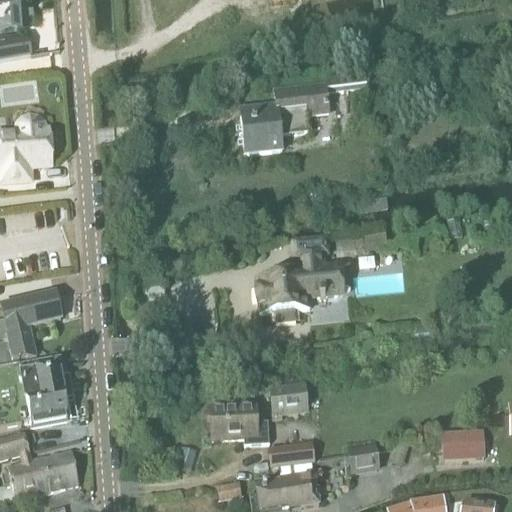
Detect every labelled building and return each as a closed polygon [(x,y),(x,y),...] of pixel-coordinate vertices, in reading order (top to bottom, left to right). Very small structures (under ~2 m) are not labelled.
[(9,0),(11,12),(31,11),(29,0),(9,0)] [(0,63),(30,59),(26,38),(0,42),(0,63)] [(328,97),(359,94),(368,93),(367,77),(327,81),(327,90),(275,95),(275,96),(276,96),(277,110),(254,112),(255,118),(241,119),(245,159),(283,155),(281,139),(309,136),(307,120),(330,118),(328,97)] [(43,135),(41,128),(35,124),(29,122),(22,124),(18,130),(17,137),(0,137),(0,172),(1,172),(2,187),(28,185),(27,171),(48,169),(46,135),(43,135)] [(358,256),(387,251),(382,226),(354,231),(358,256)] [(257,292),(254,293),(256,308),(258,308),(259,318),(275,316),(276,326),(295,325),(294,314),(309,313),(309,312),(306,312),(305,302),(338,300),(335,271),(323,272),(323,268),(322,260),(327,260),(326,242),(297,245),(300,279),(256,282),(257,292)] [(0,374),(9,373),(8,368),(37,361),(29,331),(61,323),(54,296),(1,310),(4,324),(0,324),(0,374)] [(410,326),(394,327),(395,344),(411,343),(410,326)] [(9,373),(0,374),(0,437),(67,424),(63,400),(59,380),(62,380),(64,379),(62,369),(61,361),(60,361),(58,362),(47,364),(9,373)] [(274,424),(282,423),(282,418),(307,416),(305,389),(271,392),(274,424)] [(258,427),(257,408),(211,410),(213,444),(245,443),(245,450),(269,449),(268,427),(258,427)] [(492,447),(490,437),(437,442),(439,466),(486,461),(485,447),(492,447)] [(31,466),(23,438),(0,444),(0,466),(20,461),(22,468),(7,472),(9,478),(1,480),(4,495),(0,496),(0,510),(14,507),(13,504),(16,504),(16,506),(80,489),(70,455),(31,466)] [(378,475),(374,447),(346,452),(347,457),(317,461),(318,469),(348,465),(350,479),(378,475)] [(312,450),(270,454),(272,471),(279,470),(312,466),(314,466),(312,450)] [(312,466),(279,470),(280,476),(280,480),(281,482),(313,477),(313,475),(312,469),(312,466)] [(256,486),(255,486),(258,511),(282,511),(301,509),(301,510),(301,511),(303,511),(319,510),(314,482),(321,481),(321,476),(313,477),(281,482),(256,486)] [(241,501),(239,487),(218,491),(220,505),(241,501)] [(489,511),(490,509),(479,500),(462,508),(461,511),(489,511)] [(412,511),(408,511),(442,511),(441,501),(411,506),(412,511)]
